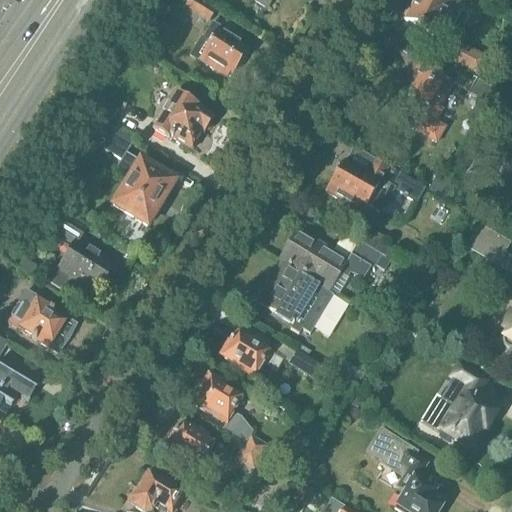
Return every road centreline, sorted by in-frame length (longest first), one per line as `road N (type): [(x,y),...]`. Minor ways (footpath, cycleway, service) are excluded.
road 1 (residential): [(47,511),(351,0)]
road 2 (primary): [(0,151),(99,0)]
